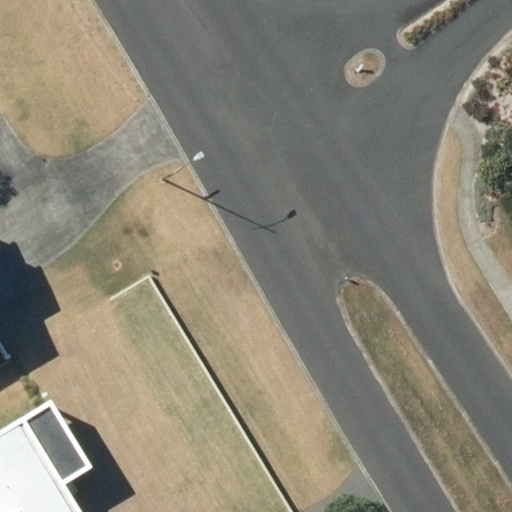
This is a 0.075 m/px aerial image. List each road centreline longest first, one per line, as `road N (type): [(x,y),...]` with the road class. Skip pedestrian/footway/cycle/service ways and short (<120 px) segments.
road 1 (residential): [(261,125),(495,511)]
road 2 (residential): [(458,0),(261,125)]
road 3 (residential): [(180,0),(261,125)]
